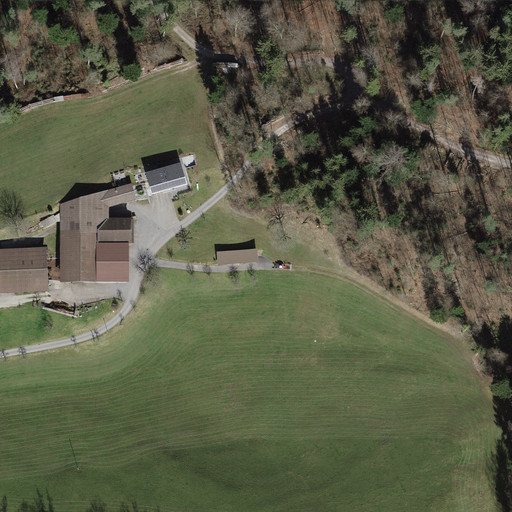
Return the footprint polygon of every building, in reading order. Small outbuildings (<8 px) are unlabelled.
[(180,166),(147,176),(153,194),(186,185),(180,166)] [(134,200),(131,186),(64,205),(64,283),(130,282),(129,244),(130,244),(130,220),(106,220),(106,209),(134,200)] [(53,217),(43,222),(46,227),(56,221),(53,217)] [(45,251),(0,252),(0,291),(46,289),(45,251)] [(256,252),(219,255),(219,264),(256,262),(256,252)]
